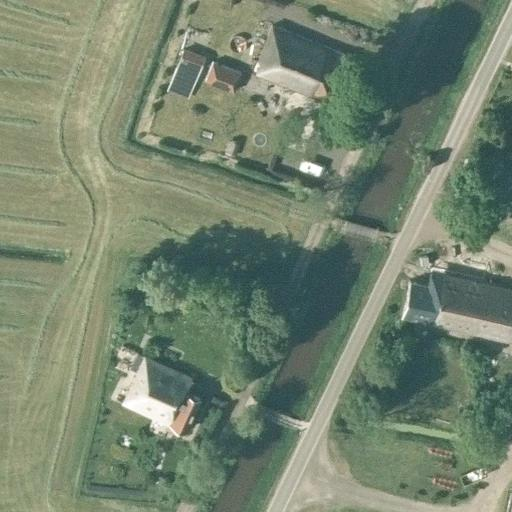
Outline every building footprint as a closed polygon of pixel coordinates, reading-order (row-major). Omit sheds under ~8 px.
[(258,74),(324,101),(344,54),(277,26),(258,74)] [(176,70),(196,76),(203,54),(183,47),(176,70)] [(212,59),(204,79),(235,91),(242,71),(212,59)] [(427,284),(409,280),(401,317),(511,341),(511,287),(431,269),(427,284)] [(135,371),(121,402),(169,424),(170,423),(184,430),(199,398),(185,392),(192,378),(137,352),(129,368),(135,371)]
